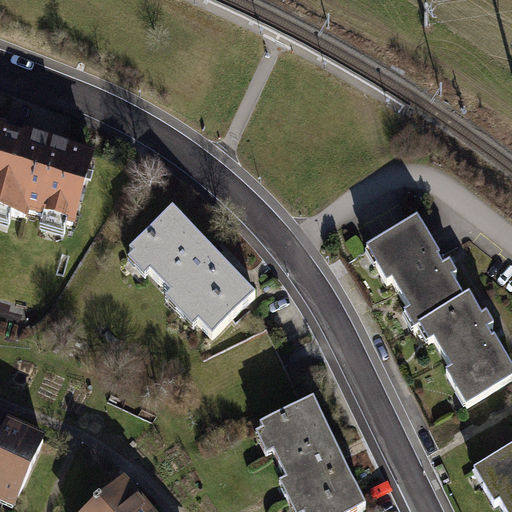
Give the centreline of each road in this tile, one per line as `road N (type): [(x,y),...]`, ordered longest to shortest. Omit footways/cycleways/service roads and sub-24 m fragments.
road 1 (residential): [(0,64),(75,92),(189,153),(292,251)]
road 2 (residential): [(292,251),(339,326),(426,511)]
road 3 (residential): [(292,251),(379,184),(406,176),(442,184),(511,238)]
